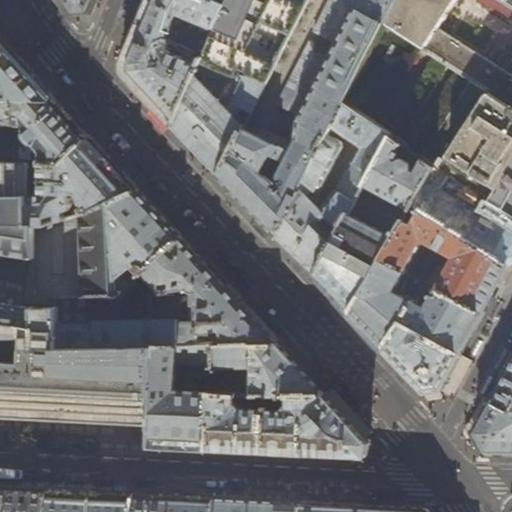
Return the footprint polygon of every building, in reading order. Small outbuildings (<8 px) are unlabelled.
[(65,0),(75,14),(90,12),(95,0),(65,0)] [(207,24),(215,28),(225,4),(214,0),(147,0),(139,18),(122,58),(121,64),(121,69),(122,72),(125,77),(141,94),(172,126),(204,53),(177,41),(180,34),(176,33),(182,19),(205,29),(207,24)] [(214,0),(225,4),(215,28),(204,53),(172,126),(188,143),(208,164),(220,176),(244,127),(309,0),(214,0)] [(332,0),(319,26),(316,32),(340,44),(335,54),(310,43),(279,105),(302,116),(301,119),(298,138),(292,150),(244,127),(220,176),(246,203),(275,234),(344,102),(385,24),(397,0),(332,0)] [(511,73),(439,28),(458,0),(397,0),(385,24),(456,69),(511,105),(511,73)] [(8,45),(0,36),(0,97),(15,98),(50,99),(55,96),(8,45)] [(511,105),(456,69),(412,151),(435,168),(511,215),(511,105)] [(67,110),(55,96),(50,99),(15,98),(14,124),(24,125),(26,128),(24,132),(25,137),(14,136),(13,148),(13,161),(30,162),(55,164),(89,135),(67,110)] [(0,124),(14,124),(15,98),(0,97),(0,160),(13,161),(13,148),(0,147),(0,124)] [(316,275),(392,137),(344,102),(275,234),(292,251),(316,275)] [(113,161),(89,135),(55,164),(30,162),(30,184),(41,182),(40,195),(30,194),(29,224),(34,224),(44,225),(64,219),(62,211),(65,209),(69,205),(70,199),(69,196),(77,193),(82,205),(73,209),(76,216),(81,214),(139,189),(113,161)] [(412,151),(392,137),(316,275),(315,277),(322,284),(331,294),(340,303),(352,316),(384,259),(414,205),(435,168),(412,151)] [(30,162),(13,161),(0,160),(0,417),(38,419),(97,422),(151,425),(155,347),(58,348),(58,308),(25,305),(26,299),(34,299),(34,297),(34,224),(29,224),(30,194),(30,184),(30,162)] [(511,215),(435,168),(414,205),(510,263),(511,264),(511,215)] [(158,210),(139,189),(81,214),(76,216),(64,219),(44,225),(34,224),(34,297),(49,297),(55,297),(58,297),(102,296),(116,296),(142,274),(183,238),(158,210)] [(414,205),(384,259),(407,272),(425,241),(455,258),(448,271),(439,266),(429,284),(438,289),(483,313),(497,287),(510,263),(414,205)] [(224,283),(183,238),(142,274),(150,283),(149,321),(102,321),(102,296),(58,297),(58,308),(58,348),(155,347),(213,346),(278,343),(224,283)] [(425,281),(407,272),(384,259),(352,316),(359,323),(368,332),(370,334),(384,349),(403,322),(414,301),(417,295),(425,281)] [(429,284),(425,281),(417,295),(422,298),(429,284)] [(428,308),(414,301),(403,322),(461,354),(472,334),(483,313),(438,289),(428,308)] [(403,322),(384,349),(393,358),(410,376),(426,392),(441,391),(452,370),(461,354),(403,322)] [(295,361),(278,343),(213,346),(212,368),(252,368),(252,380),(245,379),(245,391),(252,391),(252,395),(249,395),(249,399),(256,403),(259,410),(243,409),(235,403),(235,395),(239,394),(239,392),(211,391),(209,450),(279,453),(367,457),(369,443),(337,408),(295,361)] [(212,368),(213,346),(155,347),(151,425),(150,447),(181,448),(209,450),(211,391),(212,368)] [(511,362),(506,374),(492,400),(511,411),(511,362)] [(511,411),(492,400),(486,411),(481,420),(475,432),(480,442),(487,454),(511,454),(511,411)] [(0,486),(0,511),(5,511),(9,487),(0,486)] [(26,488),(9,487),(5,511),(47,511),(51,489),(26,488)] [(134,511),(137,493),(90,491),(51,489),(47,511),(134,511)] [(177,495),(137,493),(134,511),(215,511),(217,497),(177,495)] [(259,499),(217,497),(215,511),(301,511),(305,502),(259,499)] [(301,511),(431,511),(429,508),(369,505),(305,502),(301,511)]
